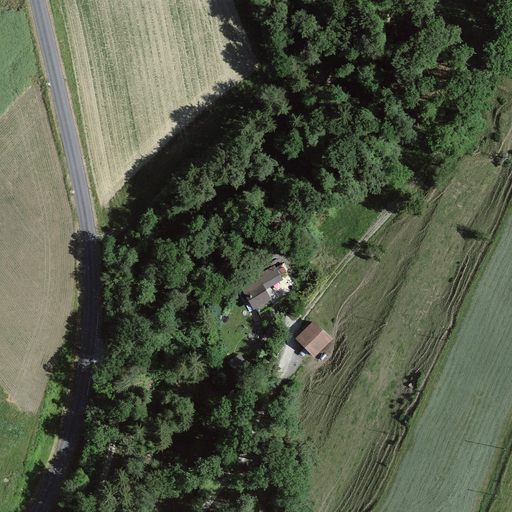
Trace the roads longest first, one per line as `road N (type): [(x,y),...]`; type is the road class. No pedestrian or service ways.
road 1 (tertiary): [(37,0),(73,151),(92,290),(74,419),(37,511)]
road 2 (track): [(506,0),(461,128),(294,332)]
